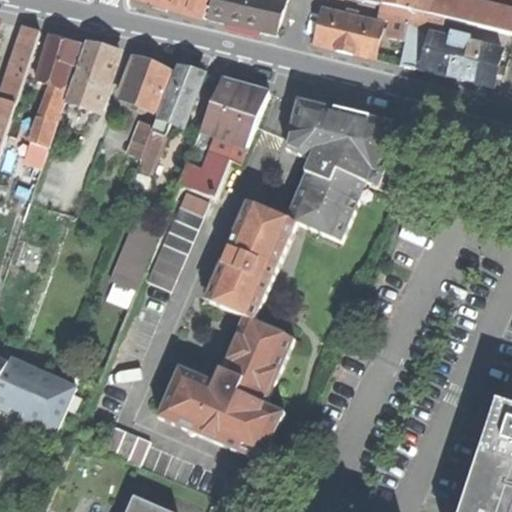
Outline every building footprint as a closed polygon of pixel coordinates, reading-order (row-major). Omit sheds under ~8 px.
[(140,0),(167,8),(205,19),(210,0),(140,0)] [(214,0),(210,20),(278,37),(288,2),(281,0),(214,0)] [(396,8),(414,13),(416,3),(416,0),(385,0),(384,5),(391,7),(396,8)] [(431,0),(430,6),(427,16),(431,16),(445,20),(511,35),(511,12),(464,0),(431,0)] [(430,6),(416,3),(414,13),(427,16),(430,6)] [(395,13),(389,39),(406,43),(409,29),(414,13),(396,8),(395,13)] [(320,28),(316,46),(374,60),(382,25),(358,20),(350,18),(324,12),(320,28)] [(414,13),(409,29),(421,31),(426,36),(427,30),(431,16),(427,16),(414,13)] [(445,20),(431,16),(427,30),(442,33),(445,20)] [(25,29),(1,102),(17,107),(41,34),(25,29)] [(406,43),(418,45),(421,31),(409,29),(406,43)] [(452,36),(451,41),(468,45),(469,40),(452,36)] [(432,37),(423,71),(494,88),(497,79),(499,71),(503,54),(468,45),(451,41),(432,37)] [(36,83),(51,87),(63,92),(71,68),(76,70),(83,48),(67,43),(50,38),(36,83)] [(425,46),(423,45),(418,45),(406,43),(401,66),(418,70),(425,46)] [(70,94),(67,103),(100,114),(119,56),(104,51),(86,46),(79,69),(83,70),(80,80),(75,78),(70,94)] [(134,59),(119,96),(132,99),(158,111),(172,74),(159,68),(150,64),(134,59)] [(180,71),(161,120),(171,125),(183,129),(204,77),(192,74),(180,71)] [(223,82),(201,132),(217,138),(246,150),(269,95),(247,89),(223,82)] [(61,118),(67,103),(70,94),(63,92),(51,87),(42,111),(61,118)] [(0,158),(17,107),(1,102),(0,102),(0,158)] [(315,155),(286,222),(297,226),(306,231),(341,246),(366,186),(377,190),(386,170),(395,148),(401,136),(401,132),(400,129),(398,126),(299,102),(286,152),(299,157),(302,150),(315,155)] [(42,111),(39,120),(58,127),(61,118),(42,111)] [(58,127),(39,120),(31,144),(34,145),(49,151),(58,127)] [(161,120),(159,120),(153,135),(166,140),(171,125),(161,120)] [(141,123),(133,142),(146,147),(153,128),(141,123)] [(187,167),(203,174),(211,154),(217,138),(201,132),(187,167)] [(153,135),(148,148),(161,153),(166,140),(153,135)] [(211,154),(230,162),(240,166),(246,150),(217,138),(211,154)] [(141,161),(146,147),(133,142),(128,156),(141,161)] [(27,165),(43,170),(48,155),(49,151),(34,145),(27,165)] [(155,166),(161,153),(148,148),(143,161),(155,166)] [(395,148),(386,170),(413,181),(422,159),(395,148)] [(230,162),(211,154),(203,174),(187,167),(180,187),(215,201),(230,162)] [(43,170),(31,204),(59,213),(76,165),(48,155),(43,170)] [(155,166),(143,161),(139,172),(151,177),(155,166)] [(377,190),(403,202),(413,181),(386,170),(377,190)] [(185,194),(179,209),(200,218),(207,203),(185,194)] [(205,302),(243,318),(255,324),(276,273),(297,226),(286,222),(246,205),(205,302)] [(177,209),(146,282),(171,293),(202,219),(200,218),(179,209),(177,209)] [(135,223),(111,281),(135,291),(159,233),(135,223)] [(255,324),(243,318),(215,384),(181,369),(158,421),(262,465),(284,414),(266,407),(277,380),(294,341),(255,324)] [(40,420),(38,426),(57,435),(78,389),(44,374),(43,376),(12,362),(11,365),(0,359),(0,407),(12,413),(14,409),(26,414),(25,419),(24,420),(33,424),(36,418),(40,420)] [(465,511),(511,511),(511,411),(500,408),(488,442),(465,511)] [(25,419),(26,414),(14,409),(12,413),(25,419)] [(113,427),(103,452),(139,467),(149,442),(113,427)] [(0,480),(18,440),(0,431),(0,480)] [(54,455),(49,467),(60,471),(65,459),(54,455)] [(217,496),(209,511),(238,511),(240,507),(217,496)] [(164,511),(135,499),(128,511),(164,511)]
